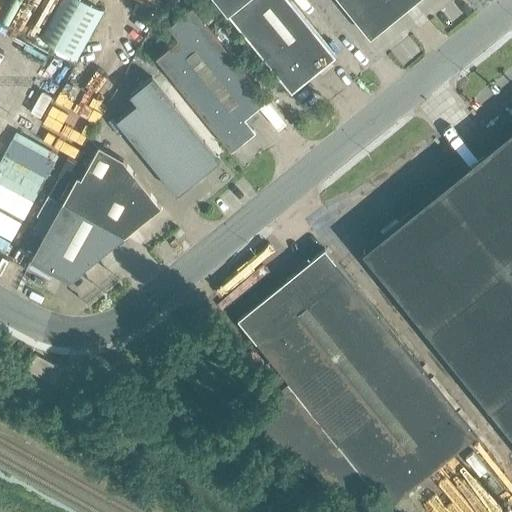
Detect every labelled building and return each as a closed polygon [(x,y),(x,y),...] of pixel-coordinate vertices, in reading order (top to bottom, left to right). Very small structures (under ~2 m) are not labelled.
[(85,0),(62,0),(39,43),(77,64),(105,11),(85,0)] [(221,0),(293,88),(336,53),(292,0),(221,0)] [(342,0),(371,35),(403,9),(414,0),(342,0)] [(232,147),(256,128),(245,115),(268,97),(193,5),(169,24),(180,38),(158,56),(232,147)] [(178,191),(220,157),(153,75),(131,93),(138,101),(118,118),(178,191)] [(511,432),(511,126),(363,248),(511,432)] [(64,199),(125,234),(161,205),(124,158),(100,145),(82,177),(78,175),(64,199)] [(69,279),(125,234),(64,199),(31,257),(69,279)] [(390,504),(477,433),(341,265),(326,246),(294,271),(283,281),(252,305),(239,316),(290,379),(234,424),(361,500),(376,487),(390,504)] [(209,354),(186,373),(204,394),(218,382),(223,388),(231,381),(234,384),(248,372),(216,334),(202,346),(209,354)] [(48,359),(37,352),(29,368),(55,383),(64,367),(48,359)] [(142,427),(151,419),(142,408),(133,415),(142,427)]
